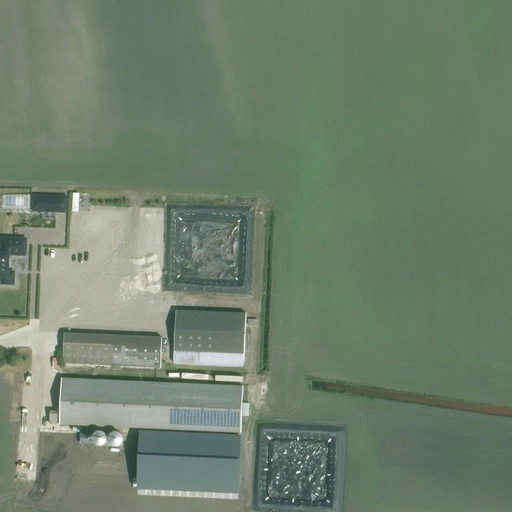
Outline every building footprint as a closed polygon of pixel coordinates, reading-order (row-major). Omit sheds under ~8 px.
[(66,206),(67,196),(33,195),(32,211),(44,211),(44,205),(66,206)] [(0,278),(2,278),(1,285),(14,285),(15,272),(9,272),(9,255),(26,256),(27,240),(2,238),(1,254),(0,253),(0,278)] [(176,311),(174,363),(244,366),(246,314),(176,311)] [(163,338),(64,333),(63,364),(162,369),(163,338)] [(51,413),(50,426),(191,430),(242,432),(242,416),(249,416),(249,404),(243,404),(243,400),(244,387),(193,385),(62,380),(61,400),(61,413),(51,413)] [(107,435),(105,433),(102,431),(98,431),(95,433),(93,435),(93,439),(93,442),(95,445),(98,446),(102,446),(105,445),(107,442),(108,439),(107,435)] [(123,436),(121,434),(118,432),(114,432),(111,434),(109,436),(109,440),(109,443),(111,446),(114,447),(118,447),(121,446),(123,443),(124,440),(123,436)] [(140,433),(138,479),(239,484),(241,437),(140,433)]
